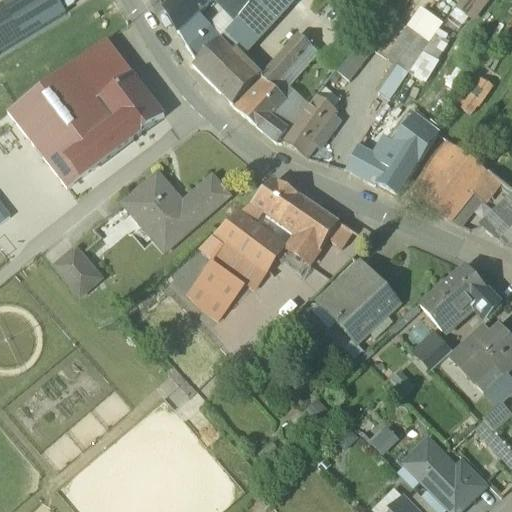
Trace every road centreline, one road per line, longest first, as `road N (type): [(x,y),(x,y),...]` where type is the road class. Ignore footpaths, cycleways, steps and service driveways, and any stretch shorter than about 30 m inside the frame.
road 1 (residential): [(511,271),(260,159),(175,75),(133,0)]
road 2 (track): [(0,277),(205,107)]
